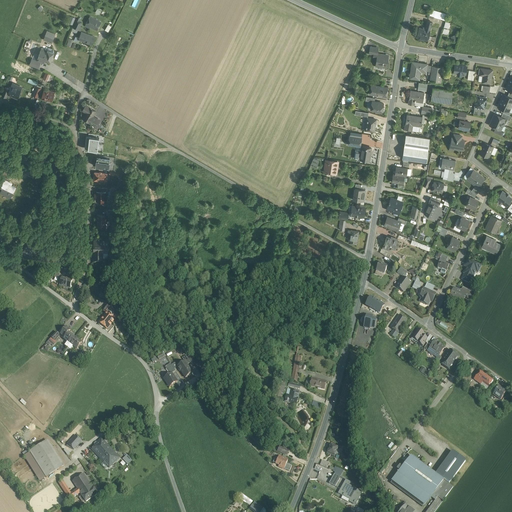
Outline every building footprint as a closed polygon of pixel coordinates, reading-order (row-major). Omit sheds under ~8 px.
[(447,14),(431,9),(430,15),(435,16),(434,17),(446,20),(447,14)] [(78,16),(73,27),(80,31),(82,27),(80,26),(82,23),(79,21),(80,17),(78,16)] [(101,22),(90,16),(85,25),(89,26),(88,27),(89,28),(90,27),(97,30),(101,22)] [(425,29),(419,28),(417,36),(427,39),(430,31),(429,31),(425,29)] [(47,30),(43,39),(52,43),(56,34),(47,30)] [(95,37),(81,32),(80,36),(78,35),(77,37),(75,37),(74,40),(78,42),(79,39),(92,44),(95,37)] [(43,48),(38,60),(41,61),(44,62),(45,59),(44,59),(48,50),(43,48)] [(54,52),(48,50),(44,59),(45,59),(51,61),(54,52)] [(387,55),(379,54),(378,58),(377,65),(386,67),(387,55)] [(32,58),(29,65),(38,68),(41,61),(38,60),(32,58)] [(427,64),(413,62),(410,77),(419,79),(420,69),(426,70),(427,64)] [(466,66),(455,64),(454,71),(458,72),(457,74),(461,75),(461,73),(465,73),(466,66)] [(442,67),(433,66),(432,72),(430,80),(440,82),(442,67)] [(493,70),(480,68),(479,73),(483,74),(482,82),(491,83),(493,70)] [(43,77),(50,81),(53,75),(46,71),(43,77)] [(21,86),(11,82),(11,85),(10,85),(9,89),(7,94),(17,98),(21,86)] [(482,91),(489,93),(490,86),(483,84),(482,91)] [(387,87),(374,85),(372,92),(386,94),(387,87)] [(41,88),(36,86),(32,94),(37,97),(41,88)] [(453,90),(433,87),(431,100),(451,103),(453,90)] [(54,91),(44,89),(41,99),(42,99),(42,98),(46,100),(47,100),(47,99),(52,100),(54,91)] [(424,93),(410,91),(408,104),(414,105),(415,101),(416,101),(423,102),(424,93)] [(511,97),(507,95),(503,94),(500,100),(511,105),(511,103),(511,97)] [(486,98),(476,96),(475,99),(474,99),(474,100),(474,101),(474,102),(474,103),(474,104),(474,106),(474,107),(481,108),(484,108),(485,105),(486,105),(486,101),(486,98)] [(511,105),(500,100),(498,106),(502,108),(509,111),(511,105)] [(374,101),(372,101),(371,109),(377,110),(377,111),(382,112),(382,111),(383,111),(384,110),(384,109),(383,107),(383,103),(374,101)] [(96,111),(86,105),(82,111),(86,113),(84,116),(87,118),(85,120),(91,124),(95,117),(93,116),(96,111)] [(481,108),(474,107),(473,114),(480,115),(481,108)] [(505,118),(494,113),(492,119),(503,124),(505,118)] [(422,117),(407,115),(405,129),(412,130),(413,125),(421,126),(422,117)] [(95,117),(91,124),(96,127),(100,120),(95,117)] [(376,119),(367,118),(365,130),(374,131),(376,119)] [(503,124),(492,119),(489,124),(500,129),(503,124)] [(470,122),(460,120),(460,122),(459,122),(458,122),(457,125),(458,126),(459,126),(458,128),(463,129),(463,130),(465,130),(466,129),(469,130),(470,122)] [(430,138),(406,134),(404,146),(428,150),(430,138)] [(361,138),(350,136),(348,144),(360,146),(361,138)] [(83,151),(95,152),(96,138),(83,137),(83,151)] [(453,138),(452,138),(451,145),(453,145),(454,147),(454,148),(462,150),(464,140),(461,139),(453,138)] [(493,147),(484,142),(479,153),(489,157),(493,147)] [(51,148),(45,145),(43,151),(49,154),(51,148)] [(371,148),(361,146),(362,147),(361,152),(356,151),(354,158),(369,160),(371,148)] [(428,150),(404,146),(402,158),(403,158),(408,159),(426,162),(428,150)] [(57,153),(50,154),(52,170),(56,170),(56,171),(60,170),(57,153)] [(314,157),(310,165),(317,167),(319,158),(314,157)] [(110,160),(97,158),(95,168),(109,170),(110,160)] [(455,160),(443,158),(441,167),(453,170),(454,170),(455,160)] [(338,162),(326,160),(325,165),(327,166),(326,172),(336,173),(338,162)] [(407,168),(396,167),(395,174),(404,175),(406,176),(407,168)] [(484,178),(473,170),(467,177),(478,186),(484,178)] [(395,174),(393,174),(392,181),(403,183),(404,175),(395,174)] [(107,175),(94,175),(94,182),(106,183),(107,175)] [(427,176),(423,185),(427,187),(431,179),(431,177),(427,176)] [(10,182),(6,179),(2,186),(1,187),(3,188),(1,191),(11,196),(16,187),(10,183),(10,182)] [(444,183),(434,181),(432,190),(442,192),(444,183)] [(361,189),(355,188),(353,199),(363,201),(365,189),(361,189)] [(501,193),(498,193),(499,203),(503,203),(506,205),(511,198),(502,191),(501,193)] [(106,194),(97,194),(96,203),(105,203),(106,194)] [(403,202),(391,197),(386,209),(398,214),(403,202)] [(479,201),(470,197),(466,205),(475,209),(477,205),(477,204),(478,201),(479,201)] [(430,203),(424,215),(431,218),(436,220),(442,208),(438,206),(439,202),(431,198),(429,202),(430,203)] [(360,207),(352,205),(351,215),(364,217),(365,207),(360,207)] [(416,218),(417,215),(419,215),(420,212),(418,211),(419,208),(413,206),(412,209),(410,216),(416,218)] [(492,216),(486,228),(496,233),(501,220),(492,216)] [(106,217),(97,217),(97,227),(109,227),(109,224),(106,224),(106,217)] [(397,221),(387,217),(384,225),(397,230),(401,222),(397,221)] [(469,221),(461,217),(457,226),(465,230),(465,229),(466,226),(467,226),(469,221)] [(447,229),(442,226),(439,232),(439,233),(444,236),(447,229)] [(359,231),(351,230),(350,230),(348,230),(347,238),(349,238),(348,243),(357,244),(357,239),(358,236),(359,231)] [(496,241),(487,236),(482,246),(496,253),(500,244),(495,242),(496,241)] [(398,239),(391,237),(390,238),(386,237),(382,247),(383,247),(383,246),(389,248),(389,249),(393,251),(398,239)] [(460,241),(452,237),(448,245),(456,249),(460,241)] [(430,247),(412,239),(410,243),(429,250),(430,247)] [(108,242),(94,241),(93,252),(94,252),(94,263),(102,264),(103,248),(105,248),(105,249),(108,249),(108,242)] [(37,248),(27,242),(23,248),(27,251),(26,252),(32,256),(37,248)] [(482,264),(468,258),(465,264),(467,265),(467,267),(465,271),(466,272),(465,274),(472,277),(473,275),(474,275),(477,270),(479,271),(482,264)] [(447,262),(445,262),(445,261),(441,259),(437,268),(438,268),(438,269),(441,270),(441,271),(441,273),(444,275),(445,274),(450,264),(447,262)] [(387,267),(379,263),(376,271),(384,274),(387,267)] [(465,274),(465,273),(462,280),(469,283),(472,277),(465,274)] [(403,278),(396,288),(403,293),(410,283),(403,278)] [(72,282),(63,280),(60,287),(69,290),(72,282)] [(417,282),(414,289),(419,292),(422,285),(417,282)] [(432,290),(425,287),(421,297),(422,298),(421,302),(428,305),(430,301),(431,302),(435,294),(431,292),(432,290)] [(461,293),(454,289),(449,299),(454,301),(453,303),(454,304),(457,306),(459,306),(459,304),(459,303),(461,300),(462,301),(463,300),(466,295),(466,296),(467,298),(470,300),(473,295),(468,293),(462,290),(461,293)] [(370,298),(366,306),(380,314),(384,306),(370,298)] [(109,311),(106,309),(104,312),(107,314),(99,324),(107,330),(115,319),(113,318),(115,316),(113,310),(111,309),(109,311)] [(366,319),(363,318),(362,324),(365,325),(364,328),(370,329),(370,328),(374,329),(376,319),(372,318),(373,317),(367,315),(366,319)] [(400,316),(391,329),(393,331),(398,334),(407,321),(400,316)] [(66,328),(61,335),(65,338),(64,339),(68,342),(70,344),(71,344),(75,338),(69,333),(71,331),(66,328)] [(418,329),(409,341),(410,342),(411,340),(417,345),(419,343),(424,336),(425,334),(418,329)] [(424,336),(419,343),(423,345),(422,346),(423,346),(428,338),(427,339),(424,336)] [(82,344),(75,338),(71,344),(77,350),(82,344)] [(433,344),(429,342),(424,348),(428,351),(433,344)] [(438,343),(433,344),(428,351),(430,353),(430,355),(432,356),(434,356),(437,358),(439,356),(444,348),(438,343)] [(443,360),(441,364),(449,370),(452,365),(453,365),(455,362),(455,361),(458,357),(450,351),(443,360)] [(296,357),(292,379),(297,382),(301,358),(296,357)] [(178,368),(175,364),(172,366),(175,370),(177,368),(180,373),(181,372),(186,379),(193,374),(187,366),(185,363),(178,368)] [(426,370),(422,368),(420,372),(427,377),(428,375),(424,373),(426,370)] [(493,381),(480,371),(476,378),(474,380),(481,385),(482,383),(488,387),(493,381)] [(173,377),(171,374),(164,379),(170,387),(177,383),(175,380),(176,380),(174,377),(173,377)] [(472,381),(463,375),(460,380),(468,386),(472,381)] [(326,382),(312,378),(310,385),(324,389),(326,382)] [(286,382),(281,380),(279,388),(281,389),(277,402),(278,402),(279,398),(282,399),(286,382)] [(506,392),(499,387),(494,393),(493,395),(501,400),(506,392)] [(299,391),(291,389),(289,395),(286,394),(284,402),(296,405),(297,401),(298,398),(299,391)] [(320,409),(322,403),(313,400),(311,406),(320,409)] [(81,441),(76,436),(68,444),(74,450),(81,441)] [(120,458),(102,439),(95,445),(95,446),(92,450),(104,463),(106,465),(108,466),(110,468),(120,458)] [(47,441),(30,452),(46,477),(63,467),(47,441)] [(338,448),(331,445),(327,454),(335,457),(336,455),(337,455),(339,450),(338,450),(338,448)] [(41,481),(46,477),(30,452),(25,456),(41,481)] [(132,460),(127,455),(123,459),(128,464),(132,460)] [(409,461),(398,476),(406,481),(419,464),(407,455),(404,458),(409,461)] [(282,458),(279,456),(277,460),(276,464),(279,466),(279,467),(290,472),(292,466),(286,464),(288,460),(286,459),(282,458)] [(443,481),(419,464),(406,481),(430,499),(433,496),(443,481)] [(91,485),(83,474),(73,481),(78,489),(80,493),(81,495),(82,495),(92,488),(92,487),(91,485)] [(334,475),(329,484),(335,488),(340,478),(334,475)] [(406,481),(398,476),(392,484),(424,507),(430,499),(406,481)] [(71,494),(62,480),(59,482),(70,500),(80,493),(78,489),(71,494)] [(362,493),(349,486),(351,483),(346,481),(338,495),(343,497),(344,496),(355,502),(358,497),(359,498),(362,493)] [(453,488),(443,481),(433,496),(443,503),(453,488)] [(109,494),(113,489),(108,485),(104,490),(109,494)] [(92,488),(82,495),(81,495),(86,502),(98,494),(93,487),(92,487),(92,488)] [(242,494),(239,499),(250,505),(253,500),(242,494)] [(435,502),(427,511),(435,511),(443,503),(433,496),(430,499),(435,502)] [(250,508),(257,511),(265,511),(267,509),(254,501),(250,508)]
